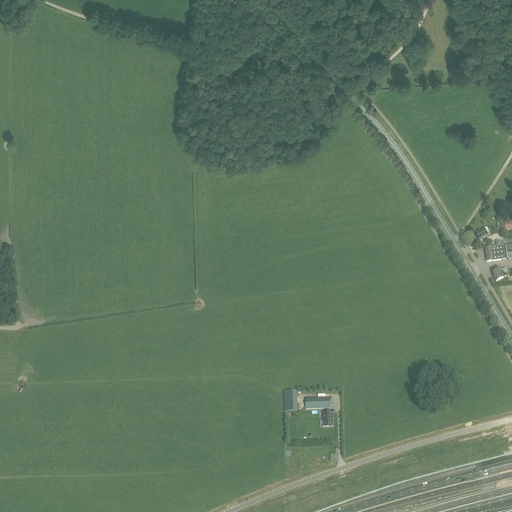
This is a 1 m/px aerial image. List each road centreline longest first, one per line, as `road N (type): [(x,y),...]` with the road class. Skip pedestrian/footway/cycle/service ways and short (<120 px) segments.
road 1 (secondary): [(511,339),(411,170),(272,0)]
road 2 (unclassified): [(229,511),(342,468),(511,420)]
road 3 (track): [(43,0),(213,50),(305,60)]
road 4 (motorway): [(511,470),(359,511)]
